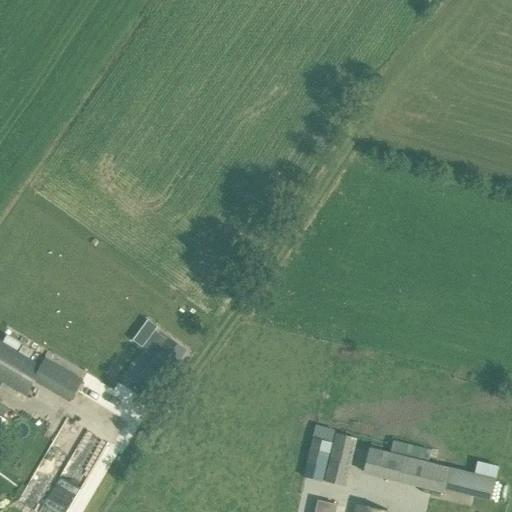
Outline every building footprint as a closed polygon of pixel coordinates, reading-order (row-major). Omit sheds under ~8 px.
[(0,345),(0,382),(25,398),(42,370),(0,345)] [(315,427),(303,478),(323,483),(335,431),(315,427)] [(336,434),(324,483),(346,489),(357,440),(336,434)] [(370,449),(363,475),(442,495),(449,469),(370,449)] [(34,508),(42,511),(51,511),(66,481),(50,474),(34,508)] [(492,500),(496,481),(480,477),(475,496),(492,500)] [(335,511),(337,505),(318,501),(314,511),(335,511)]
